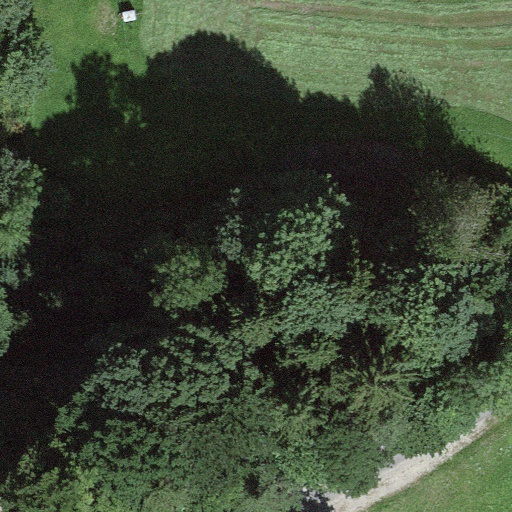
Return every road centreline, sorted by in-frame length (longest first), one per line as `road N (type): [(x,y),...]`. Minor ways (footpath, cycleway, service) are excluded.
road 1 (track): [(333,491),(383,421),(511,336)]
road 2 (unclassified): [(303,511),(511,403)]
road 3 (track): [(511,108),(431,0)]
